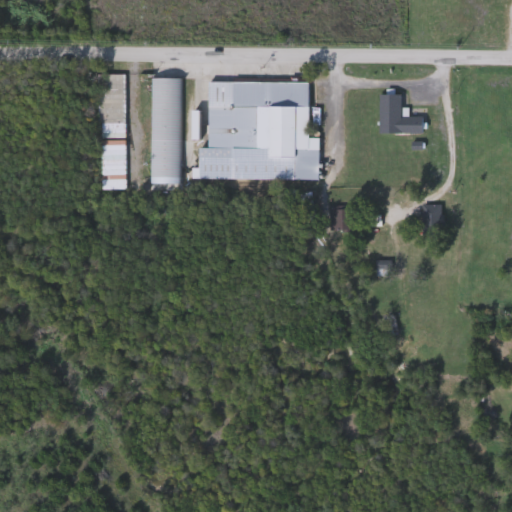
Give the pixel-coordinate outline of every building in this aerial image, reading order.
[(100,125),(100,75),(127,75),(127,125),(100,125)] [(153,178),(153,79),(183,79),(183,178),(153,178)] [(311,84),(311,138),(321,138),(321,181),(195,180),(196,169),(202,169),(202,149),(211,149),(211,83),(311,84)] [(404,96),(404,117),(426,117),(426,134),(382,134),(382,96),(404,96)] [(356,207),(356,230),(332,230),(332,207),(356,207)] [(387,319),(399,317),(402,334),(390,336),(387,319)]
